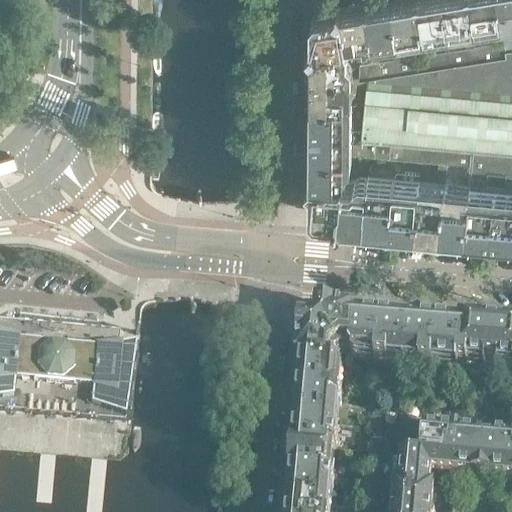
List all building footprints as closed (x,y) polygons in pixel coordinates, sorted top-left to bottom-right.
[(511,0),(499,0),(502,15),(506,39),(508,54),(471,60),(432,67),(416,69),(398,72),(381,75),(369,77),(360,77),(347,77),(347,100),(346,100),(346,99),(335,99),(335,101),(333,101),(333,103),(313,103),(313,106),(311,106),(311,123),(312,123),(329,124),(346,124),(346,123),(347,123),(347,138),(359,138),(368,138),(376,139),(392,141),(407,142),(422,143),(448,146),(473,148),(511,151),(511,0)] [(424,27),(419,0),(370,0),(371,1),(367,1),(372,36),(424,27)] [(502,15),(499,0),(419,0),(424,27),(502,15)] [(372,36),(367,1),(363,2),(363,1),(355,2),(355,3),(345,5),(344,4),(317,8),(316,9),(316,10),(317,11),(314,14),(313,13),(312,14),(312,45),(314,45),(342,40),(346,43),(348,40),(372,36)] [(508,54),(506,39),(468,45),(471,60),(508,54)] [(347,100),(347,77),(348,45),(346,43),(342,40),(314,45),(312,45),(311,106),(313,106),(313,103),(333,103),(333,101),(335,101),(335,99),(346,99),(346,100),(347,100)] [(471,60),(468,45),(430,51),(432,67),(471,60)] [(432,67),(430,51),(413,54),(416,69),(432,67)] [(416,69),(413,54),(395,56),(398,72),(416,69)] [(398,72),(395,56),(379,59),(381,75),(398,72)] [(381,75),(379,59),(361,62),(360,77),(369,77),(381,75)] [(347,150),(347,138),(347,123),(346,123),(346,124),(329,124),(312,123),(311,123),(311,150),(347,150)] [(375,155),(376,139),(368,138),(359,138),(359,153),(375,155)] [(390,156),(392,141),(376,139),(375,155),(390,156)] [(405,157),(407,142),(392,141),(390,156),(405,157)] [(421,159),(422,143),(407,142),(405,157),(421,159)] [(446,161),(448,146),(422,143),(421,159),(446,161)] [(472,163),(473,148),(448,146),(446,161),(472,163)] [(511,151),(473,148),(472,163),(470,187),(466,226),(511,230),(511,151)] [(346,174),(347,150),(311,150),(310,177),(340,179),(343,178),(346,174)] [(339,215),(342,182),(345,179),(343,178),(340,179),(310,177),(310,207),(316,213),(339,215)] [(365,217),(368,178),(355,177),(351,180),(345,179),(342,182),(339,215),(365,217)] [(390,219),(394,180),(368,178),(365,217),(390,219)] [(416,222),(419,183),(394,180),(390,219),(416,222)] [(441,224),(444,185),(419,183),(416,222),(441,224)] [(466,226),(470,187),(444,185),(441,224),(466,226)] [(353,359),(356,320),(355,320),(355,317),(337,315),(317,313),(316,325),(312,328),(300,327),(298,348),(297,365),(300,365),(332,367),(332,359),(342,351),(351,351),(351,355),(353,359)] [(376,361),(380,323),(378,322),(372,319),(366,321),(356,320),(353,359),(376,361)] [(0,412),(111,423),(118,346),(119,331),(0,320),(0,412)] [(404,364),(407,329),(408,324),(402,324),(402,325),(380,323),(376,361),(376,366),(388,367),(388,362),(404,364)] [(432,371),(432,366),(435,329),(436,327),(413,326),(413,325),(408,324),(407,329),(404,364),(420,365),(420,370),(432,371)] [(457,368),(461,330),(460,330),(450,329),(444,325),(437,327),(437,328),(436,327),(435,329),(432,366),(457,368)] [(511,331),(505,331),(504,330),(486,328),(485,329),(461,327),(460,330),(461,330),(457,368),(469,369),(469,365),(511,368),(511,331)] [(337,396),(339,370),(337,367),(332,367),(300,365),(300,373),(299,373),(296,378),(298,384),(299,384),(298,393),(337,396)] [(372,384),(366,376),(360,381),(366,389),(372,384)] [(366,389),(360,381),(354,386),(360,394),(366,389)] [(379,391),(374,386),(372,384),(366,389),(373,397),(379,391)] [(373,397),(366,389),(360,394),(366,402),(373,397)] [(412,400),(409,390),(399,392),(402,403),(412,400)] [(402,403),(399,392),(390,395),(392,405),(402,403)] [(454,404),(455,393),(445,392),(444,403),(454,404)] [(334,424),(336,408),(341,408),(342,396),(337,396),(298,393),(296,415),(295,415),(294,420),(334,424)] [(464,405),(465,394),(455,393),(454,404),(464,405)] [(505,415),(506,405),(498,405),(497,415),(505,415)] [(377,429),(381,420),(372,415),(367,424),(377,429)] [(333,440),(334,424),(294,420),(295,426),(293,448),(332,452),(337,453),(338,441),(333,440)] [(372,437),(377,429),(367,424),(362,432),(372,437)] [(511,481),(511,439),(508,439),(508,444),(462,440),(463,435),(453,434),(452,437),(424,435),(425,433),(406,431),(404,454),(423,455),(421,467),(433,468),(432,474),(511,481)] [(329,480),(332,452),(293,448),(292,448),(291,457),(288,462),(290,468),(289,477),(290,477),(329,480)] [(431,490),(432,474),(433,468),(421,467),(423,455),(404,454),(401,486),(396,485),(395,496),(434,499),(435,493),(431,490)] [(327,508),(328,492),(333,492),(334,480),(329,480),(290,477),(288,499),(286,504),(327,508)] [(433,511),(433,510),(434,499),(395,496),(394,507),(400,507),(399,511),(433,511)]
